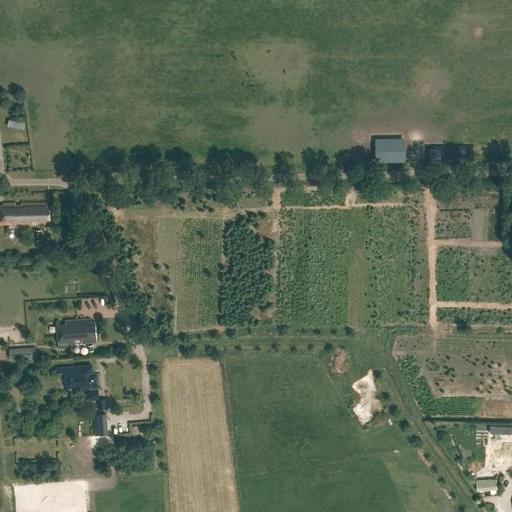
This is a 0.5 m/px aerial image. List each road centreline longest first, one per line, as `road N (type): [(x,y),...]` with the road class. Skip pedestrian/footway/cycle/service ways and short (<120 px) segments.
road 1 (unclassified): [(511,172),(75,181)]
road 2 (track): [(471,511),(413,429),(373,344),(139,350)]
road 3 (unclassified): [(75,181),(139,350)]
